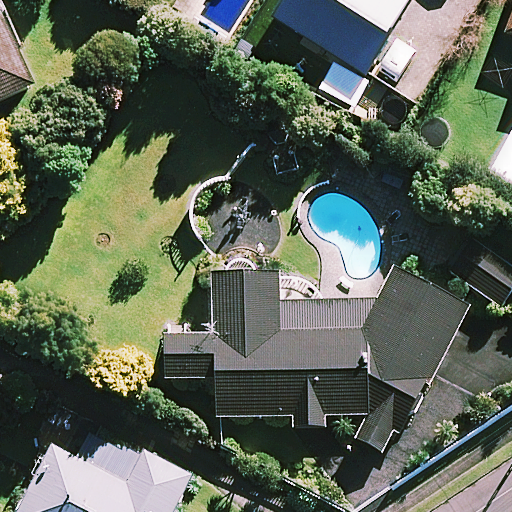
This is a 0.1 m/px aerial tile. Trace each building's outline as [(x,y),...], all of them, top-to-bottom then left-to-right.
[(426,0),(294,0),(277,27),(371,87),(426,0)] [(0,118),(41,100),(0,8),(0,118)] [(511,144),(497,179),(511,185),(511,144)] [(511,300),(511,274),(477,250),(455,281),(502,314),(511,300)] [(357,445),(383,459),(396,436),(404,441),(472,319),(398,278),(381,309),(281,311),(280,282),(218,284),(220,345),(170,347),(171,388),(221,387),(222,425),(296,424),(296,437),(328,436),(328,423),(369,422),(357,445)] [(180,511),(193,488),(57,418),(41,449),(56,457),(27,511),(180,511)]
